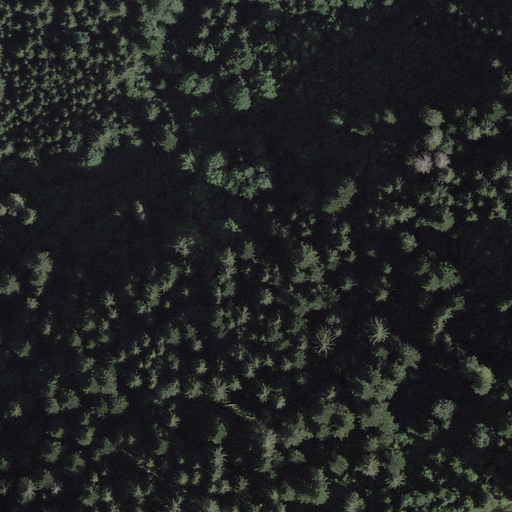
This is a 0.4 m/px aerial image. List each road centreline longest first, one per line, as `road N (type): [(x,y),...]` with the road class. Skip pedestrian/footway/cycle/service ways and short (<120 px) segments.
road 1 (track): [(418,0),(320,58),(269,116),(0,191)]
road 2 (track): [(511,402),(385,476),(302,511)]
road 3 (track): [(0,270),(123,161)]
